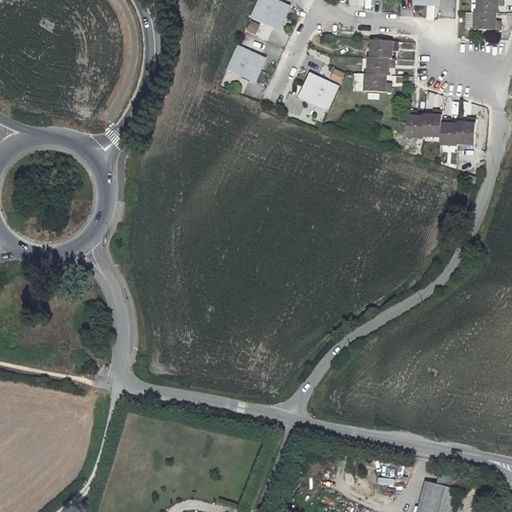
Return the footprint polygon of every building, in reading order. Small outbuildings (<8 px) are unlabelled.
[(278,28),(287,7),(269,0),(258,0),(252,15),(256,17),(255,18),(278,28)] [(478,0),(477,14),(495,15),(496,5),(503,5),(502,0),(478,0)] [(476,14),(475,31),(501,32),(501,25),(493,25),(493,15),(477,14),(476,14)] [(251,20),(247,32),(258,35),(262,24),(251,20)] [(366,40),(365,57),(371,57),(386,57),(387,47),(392,47),(393,41),(366,40)] [(308,59),(323,66),(328,56),(313,49),(308,59)] [(255,81),(264,60),(241,50),(241,52),(236,50),(229,68),(233,70),(233,71),(255,81)] [(371,57),(369,74),(386,75),(388,75),(389,64),(396,64),(396,58),(386,57),(371,57)] [(331,80),(342,84),(346,74),(335,69),(331,80)] [(331,86),(310,74),(299,95),(321,106),(322,105),(326,106),(335,89),(331,87),(331,86)] [(367,74),(366,91),(392,93),(393,86),(385,85),(386,75),(369,74),(367,74)] [(423,119),(422,137),(439,138),(440,120),(440,110),(433,109),(433,117),(423,116),(423,119)] [(406,112),(405,138),(422,140),(422,137),(423,119),(412,118),(413,112),(406,112)] [(456,127),(455,144),(473,145),(474,119),(468,119),(468,125),(456,124),(456,127)] [(456,127),(445,126),(446,120),(440,120),(439,138),(438,146),(455,147),(455,144),(456,127)] [(422,503),(419,511),(458,511),(422,503)]
